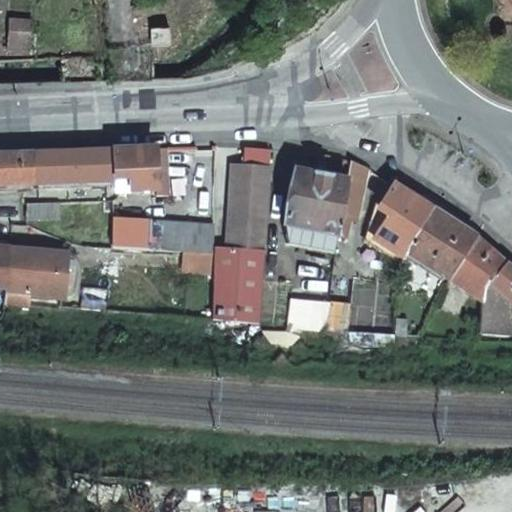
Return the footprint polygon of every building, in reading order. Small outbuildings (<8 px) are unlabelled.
[(20,21),(21,32),(34,31),(33,20),(20,21)] [(149,29),(150,43),(165,43),(164,28),(149,29)] [(22,42),(35,41),(34,31),(21,32),(22,42)] [(211,263),(211,319),(258,324),(268,147),(240,146),(239,164),(227,164),(225,263),(211,263)] [(165,195),(162,148),(107,150),(109,176),(116,176),(116,191),(152,190),(152,195),(165,195)] [(109,180),(109,176),(107,150),(33,154),(35,184),(109,181),(109,180)] [(33,154),(0,155),(0,184),(35,184),(33,154)] [(369,169),(347,159),(344,181),(342,195),(359,198),(369,169)] [(338,217),(342,195),(344,181),(290,171),(281,227),(335,236),(338,217)] [(374,241),(405,260),(408,254),(430,209),(392,184),(378,207),(388,213),(374,241)] [(21,202),(22,211),(47,209),(47,201),(21,202)] [(408,254),(450,279),(474,237),(430,209),(408,254)] [(347,219),(338,217),(335,236),(345,237),(347,219)] [(109,246),(211,253),(212,224),(152,220),(151,223),(108,220),(109,246)] [(474,237),(450,279),(484,301),(502,262),(474,237)] [(5,251),(4,287),(27,289),(28,294),(61,296),(60,256),(5,251)] [(511,270),(502,262),(484,301),(478,331),(511,333),(511,270)] [(326,331),(328,306),(329,302),(296,299),(294,328),(326,331)] [(326,331),(346,332),(347,308),(328,306),(326,331)]
